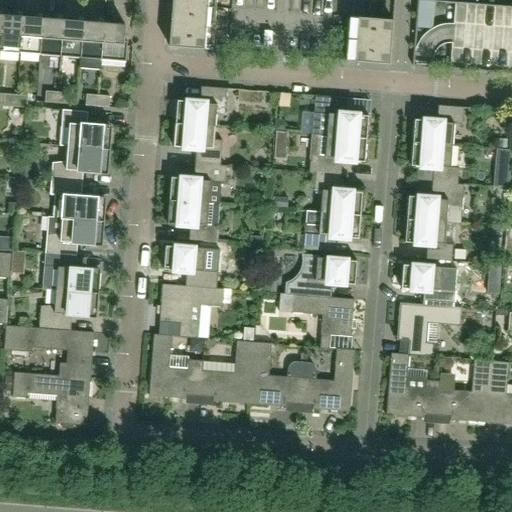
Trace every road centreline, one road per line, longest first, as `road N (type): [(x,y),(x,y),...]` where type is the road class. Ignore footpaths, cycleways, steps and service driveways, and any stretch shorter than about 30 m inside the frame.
road 1 (residential): [(364,451),(126,432),(153,65)]
road 2 (residential): [(364,451),(393,86)]
road 3 (residential): [(393,86),(153,65)]
road 4 (residential): [(511,460),(364,451)]
